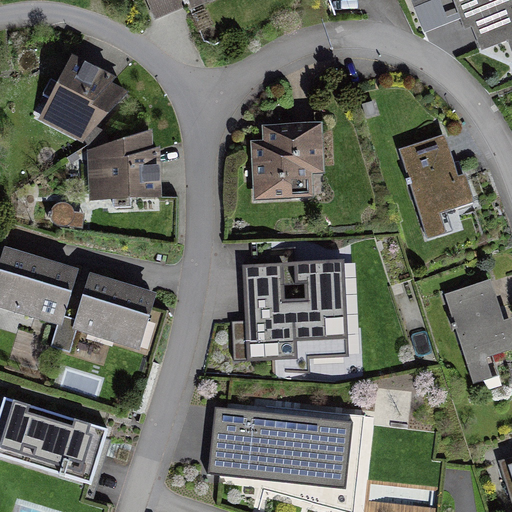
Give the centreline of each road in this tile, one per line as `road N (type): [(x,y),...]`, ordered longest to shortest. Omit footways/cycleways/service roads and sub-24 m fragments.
road 1 (residential): [(206,116),(296,47),(345,36),(385,40),(436,65),(474,100),(511,166)]
road 2 (residential): [(206,116),(194,314),(142,491)]
road 3 (residential): [(0,20),(56,17),(99,31),(206,116)]
